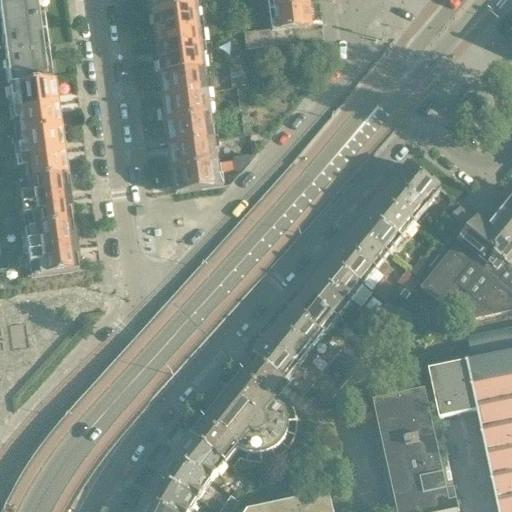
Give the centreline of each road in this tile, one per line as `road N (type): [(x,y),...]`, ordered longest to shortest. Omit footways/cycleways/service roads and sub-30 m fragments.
road 1 (residential): [(511,147),(486,176),(419,123),(127,457),(93,511)]
road 2 (tertiary): [(30,511),(61,464),(374,112)]
road 3 (residential): [(140,307),(344,81),(352,58),(350,9)]
road 4 (residential): [(95,0),(140,307)]
road 5 (residential): [(0,466),(140,307)]
